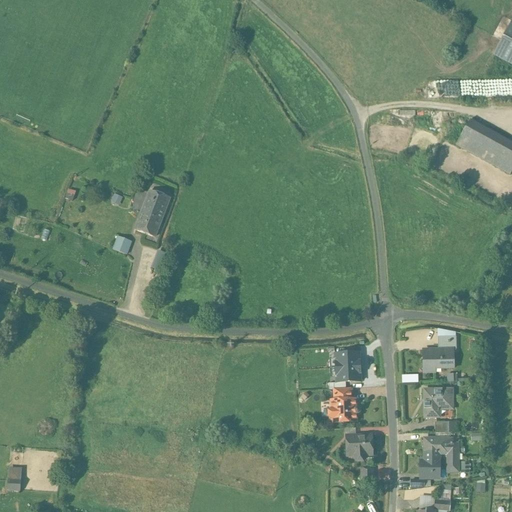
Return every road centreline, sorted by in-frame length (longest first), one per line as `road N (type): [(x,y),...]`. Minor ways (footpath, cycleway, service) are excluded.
road 1 (unclassified): [(386,317),(304,333),(207,331),(154,323),(0,273)]
road 2 (residential): [(254,0),(356,114),(375,200),(386,317)]
road 3 (unclassified): [(386,317),(393,511)]
road 4 (unclassified): [(511,332),(424,315),(386,317)]
